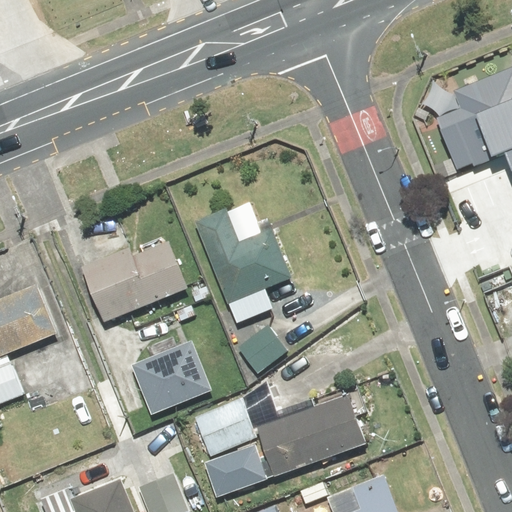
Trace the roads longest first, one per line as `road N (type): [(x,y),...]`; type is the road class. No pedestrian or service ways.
road 1 (tertiary): [(511,493),(313,14)]
road 2 (secondary): [(313,14),(0,136)]
